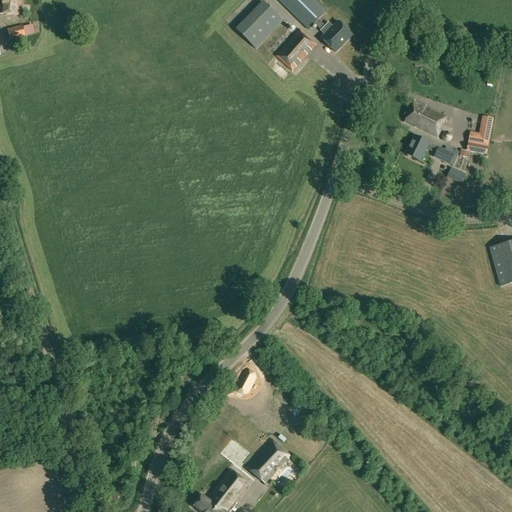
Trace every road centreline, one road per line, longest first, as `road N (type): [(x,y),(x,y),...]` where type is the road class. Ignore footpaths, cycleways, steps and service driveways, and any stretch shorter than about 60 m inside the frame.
road 1 (unclassified): [(144,511),(173,425),(282,301),(333,180)]
road 2 (unclassified): [(94,511),(0,196)]
road 3 (unclassified): [(333,180),(387,0)]
road 4 (unclassified): [(511,215),(441,217),(333,180)]
